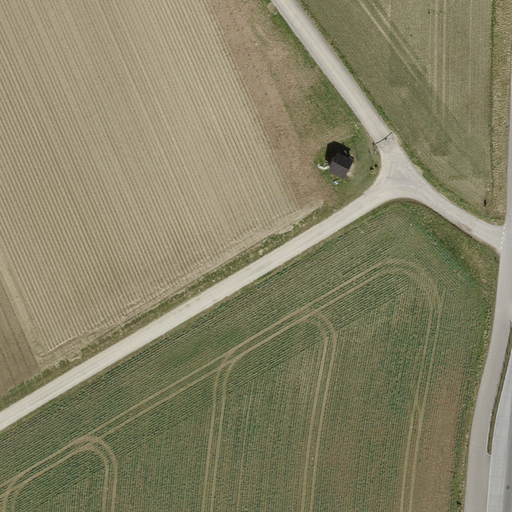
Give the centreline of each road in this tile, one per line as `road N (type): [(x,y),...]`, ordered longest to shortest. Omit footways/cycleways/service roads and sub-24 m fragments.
road 1 (track): [(0,418),(402,181),(511,240)]
road 2 (track): [(402,181),(368,115),(285,0)]
